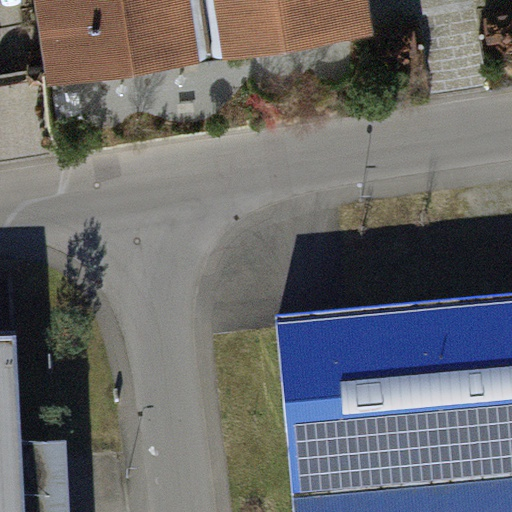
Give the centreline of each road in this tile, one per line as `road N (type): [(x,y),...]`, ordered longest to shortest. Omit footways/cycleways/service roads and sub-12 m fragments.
road 1 (residential): [(145,188),(511,134)]
road 2 (residential): [(145,188),(179,511)]
road 3 (residential): [(0,210),(145,188)]
